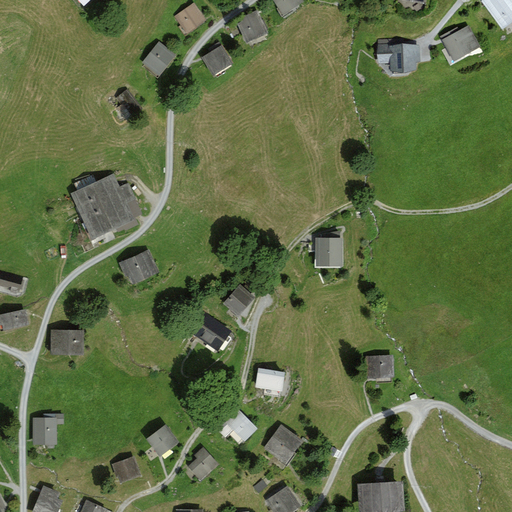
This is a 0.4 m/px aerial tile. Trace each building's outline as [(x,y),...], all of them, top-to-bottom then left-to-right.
[(276,0),(282,10),(299,1),(298,0),(276,0)] [(511,20),(511,2),(510,0),(484,0),(483,1),(502,28),(511,20)] [(178,16),(187,30),(203,19),(193,5),(178,16)] [(241,25),(248,39),(265,31),(257,13),(248,17),(249,21),(245,23),(241,25)] [(476,46),(467,29),(458,34),(456,30),(446,35),(448,39),(445,41),(448,47),(443,50),(449,61),(469,50),(476,46)] [(206,57),(214,71),(230,61),(219,43),(210,48),(213,53),(206,57)] [(159,71),(167,61),(165,59),(170,53),(160,45),(147,62),(159,71)] [(379,46),(380,63),(383,63),(392,62),(393,74),(406,74),(406,69),(414,68),(413,56),(418,55),(418,47),(403,48),(403,45),(379,46)] [(469,50),(449,61),(443,50),(442,50),(450,66),(471,54),(469,50)] [(117,115),(121,120),(140,106),(128,90),(119,97),(124,103),(115,110),(118,114),(117,115)] [(134,224),(131,217),(129,218),(122,202),(133,197),(127,183),(116,188),(110,177),(97,183),(93,174),(75,183),(79,191),(75,193),(94,234),(115,224),(118,230),(125,227),(125,228),(134,224)] [(318,247),(318,262),(340,262),(339,240),(339,233),(332,233),(332,235),(332,240),(321,240),(318,240),(318,247)] [(340,262),(318,262),(318,247),(308,247),(308,251),(314,251),(314,267),(340,267),(340,262)] [(132,273),(135,280),(157,270),(148,250),(121,263),(127,275),(132,273)] [(1,270),(0,273),(0,285),(19,290),(23,276),(1,270)] [(239,287),(226,302),(233,308),(237,312),(250,296),(246,293),(249,289),(245,286),(242,290),(239,287)] [(231,311),(237,316),(252,298),(250,296),(237,312),(233,308),(231,311)] [(2,315),(5,327),(11,326),(27,322),(24,310),(2,315)] [(11,326),(5,327),(2,315),(0,314),(0,327),(0,330),(11,327),(11,326)] [(227,331),(207,317),(196,333),(201,337),(216,347),(227,331)] [(53,351),(81,352),(82,327),(71,327),(71,332),(54,331),(53,351)] [(369,365),(369,374),(391,373),(391,356),(369,357),(369,365)] [(391,373),(369,374),(369,365),(367,365),(367,377),(391,376),(391,373)] [(280,388),(282,372),(258,368),(256,385),(264,386),(279,388),(280,388)] [(263,393),(278,396),(279,388),(264,386),(263,393)] [(255,427),(238,410),(227,421),(244,438),(255,427)] [(35,441),(54,441),(54,423),(63,423),(63,414),(45,414),(45,420),(35,420),(35,441)] [(238,443),(244,438),(227,421),(224,423),(230,429),(227,432),(238,443)] [(227,432),(230,429),(224,423),(219,429),(224,434),(227,432)] [(280,458),(283,460),(291,450),(299,439),(281,426),(265,447),(280,458)] [(149,438),(160,451),(174,440),(164,427),(149,438)] [(332,446),(328,453),(333,455),(337,449),(332,446)] [(200,471),(203,475),(217,463),(203,448),(198,452),(200,455),(189,466),(196,474),(200,471)] [(279,460),(286,465),(295,453),(291,450),(283,460),(280,458),(279,460)] [(126,470),(128,476),(138,473),(133,458),(116,464),(118,469),(115,470),(117,474),(119,473),(126,470)] [(121,479),(128,476),(126,470),(119,473),(121,479)] [(362,485),(363,508),(399,506),(398,482),(383,483),(383,479),(376,479),(376,484),(362,485)] [(258,492),(266,485),(262,480),(254,487),(258,492)] [(274,507),(277,511),(283,511),(294,504),(295,504),(283,486),(276,492),(277,494),(269,500),(274,507)] [(45,488),(34,511),(53,511),(59,499),(54,498),(56,493),(45,488)] [(53,511),(57,511),(62,501),(59,499),(53,511)] [(111,511),(87,500),(81,511),(111,511)]
